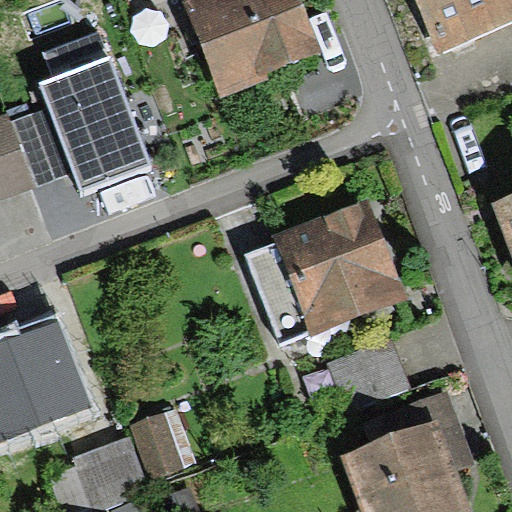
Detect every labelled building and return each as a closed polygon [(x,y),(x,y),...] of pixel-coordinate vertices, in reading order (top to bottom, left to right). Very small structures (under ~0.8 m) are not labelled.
[(189,0),(184,2),(225,100),(270,81),(268,76),(325,52),(303,0),(189,0)] [(511,0),(415,0),(435,47),(511,14),(511,0)] [(45,86),(85,191),(148,167),(109,62),(45,86)] [(0,200),(35,187),(6,115),(0,117),(0,200)] [(511,193),(491,201),(511,251),(511,193)] [(247,254),(283,347),(407,299),(368,198),(274,234),(277,243),(247,254)] [(0,348),(0,444),(87,410),(54,327),(0,348)] [(392,340),(330,363),(349,413),(411,390),(392,340)] [(343,456),(363,511),(462,511),(461,509),(472,505),(460,472),(477,465),(450,392),(368,422),(376,443),(343,456)] [(175,412),(133,427),(153,480),(194,464),(175,412)] [(130,438),(74,460),(77,468),(49,479),(62,511),(99,511),(152,492),(130,438)]
